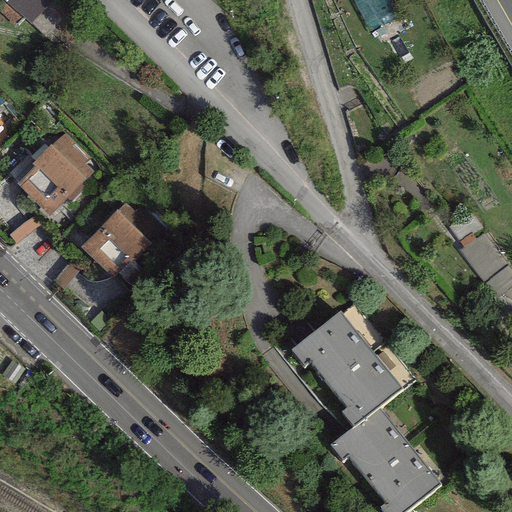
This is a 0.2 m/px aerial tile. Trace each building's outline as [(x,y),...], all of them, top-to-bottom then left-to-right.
[(86,184),(54,153),(17,190),(48,222),(86,184)] [(152,250),(119,217),(83,252),(117,286),(152,250)] [(511,267),(482,235),(460,254),(501,301),(510,292),(511,294),(511,267)] [(295,365),(358,438),(378,421),(403,400),(340,327),(295,365)] [(425,511),(443,497),(378,421),(358,438),(333,459),(378,511),(425,511)]
